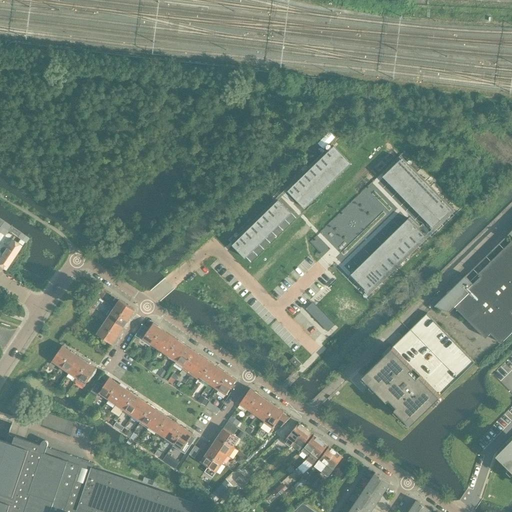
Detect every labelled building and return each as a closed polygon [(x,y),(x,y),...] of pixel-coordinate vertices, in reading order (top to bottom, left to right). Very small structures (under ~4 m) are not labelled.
[(333,146),(327,152),(344,170),(350,164),(333,146)] [(327,152),(321,158),(338,175),(344,170),(327,152)] [(321,158),(315,163),(332,181),(338,175),(321,158)] [(401,159),(383,176),(389,182),(407,165),(401,159)] [(315,163),(310,169),(327,186),(332,181),(315,163)] [(407,165),(389,182),(395,188),(412,171),(407,165)] [(310,169),(304,174),(321,192),(327,186),(310,169)] [(412,171),(395,188),(400,194),(418,177),(412,171)] [(304,174),(298,180),(315,197),(321,192),(304,174)] [(418,177),(400,194),(406,199),(423,182),(418,177)] [(298,180),(293,185),(310,203),(315,197),(298,180)] [(423,182),(406,199),(411,205),(429,188),(423,182)] [(293,185),(286,191),(304,209),(310,203),(293,185)] [(429,188),(411,205),(417,211),(434,194),(429,188)] [(434,194),(417,211),(422,216),(440,199),(434,194)] [(440,199),(422,216),(428,222),(445,205),(440,199)] [(277,200),(271,206),(284,219),(290,213),(277,200)] [(445,205),(428,222),(434,228),(451,211),(445,205)] [(271,206),(265,212),(278,225),(284,219),(271,206)] [(265,212),(260,217),(273,230),(278,225),(265,212)] [(260,217),(254,223),(267,236),(273,230),(260,217)] [(408,218),(402,224),(419,242),(425,236),(408,218)] [(254,223),(248,228),(261,241),(267,236),(254,223)] [(402,224),(396,230),(413,247),(419,242),(402,224)] [(11,227),(7,232),(17,238),(20,233),(11,227)] [(248,228),(243,234),(256,247),(261,241),(248,228)] [(396,230),(391,235),(408,253),(413,247),(396,230)] [(243,234),(237,239),(250,252),(256,247),(243,234)] [(391,235),(385,241),(402,259),(408,253),(391,235)] [(237,239),(231,245),(244,258),(250,252),(237,239)] [(22,247),(11,240),(0,256),(0,266),(7,272),(22,247)] [(385,241),(379,246),(396,264),(402,259),(385,241)] [(379,246),(374,252),(391,270),(396,264),(379,246)] [(374,252),(368,257),(385,275),(391,270),(374,252)] [(368,257),(362,263),(379,281),(385,275),(368,257)] [(362,263),(357,268),(374,286),(379,281),(362,263)] [(357,268),(351,274),(368,292),(374,286),(357,268)] [(120,300),(114,309),(129,319),(135,311),(120,300)] [(312,302),(306,309),(328,332),(335,325),(312,302)] [(114,309),(108,317),(124,328),(129,319),(114,309)] [(393,347),(364,375),(365,377),(368,380),(373,384),(388,401),(389,402),(390,403),(396,409),(411,424),(441,396),(475,363),(427,314),(397,343),(393,347)] [(108,317),(103,325),(118,336),(124,328),(108,317)] [(151,344),(162,329),(153,323),(150,329),(143,324),(135,336),(150,346),(151,344)] [(118,336),(103,325),(97,334),(112,344),(118,336)] [(151,344),(160,350),(170,334),(162,329),(151,344)] [(160,350),(168,356),(178,340),(170,334),(160,350)] [(168,356),(176,361),(187,346),(178,340),(168,356)] [(52,361),(61,367),(71,352),(63,346),(52,361)] [(176,361),(174,364),(183,369),(195,351),(187,346),(176,361)] [(195,351),(183,369),(191,375),(203,357),(195,351)] [(61,367),(69,373),(79,357),(71,352),(61,367)] [(290,360),(297,368),(301,364),(294,356),(290,360)] [(69,373),(77,378),(88,363),(79,357),(69,373)] [(203,357),(191,375),(199,381),(201,378),(212,362),(203,357)] [(201,378),(209,384),(220,368),(212,362),(201,378)] [(88,363),(77,378),(75,381),(84,387),(96,369),(88,363)] [(209,384),(218,389),(228,374),(220,368),(209,384)] [(228,374),(218,389),(226,395),(237,379),(228,374)] [(99,393),(107,399),(118,383),(109,378),(103,386),(97,382),(89,393),(96,398),(99,393)] [(107,399),(116,405),(126,389),(118,383),(107,399)] [(240,404),(248,410),(258,394),(250,388),(240,404)] [(116,405),(124,410),(134,395),(126,389),(116,405)] [(248,410),(256,415),(267,400),(258,394),(248,410)] [(131,417),(132,416),(143,400),(134,395),(124,410),(123,412),(131,417)] [(132,416),(141,421),(151,406),(143,400),(132,416)] [(256,415),(265,421),(275,405),(267,400),(256,415)] [(275,405),(265,421),(263,423),(272,428),(276,423),(281,426),(289,418),(282,414),(283,411),(275,405)] [(148,428),(149,427),(159,411),(151,406),(141,421),(139,423),(148,428)] [(149,427),(157,433),(168,417),(159,411),(149,427)] [(157,433),(165,438),(176,423),(168,417),(157,433)] [(227,422),(223,428),(234,435),(238,429),(227,422)] [(165,438),(174,444),(184,428),(176,423),(165,438)] [(291,447),(292,446),(306,428),(299,423),(284,442),(291,447)] [(184,428),(174,444),(182,450),(193,434),(184,428)] [(223,428),(217,437),(233,447),(239,439),(234,435),(223,428)] [(306,428),(292,446),(299,451),(313,434),(306,428)] [(302,451),(309,456),(321,440),(314,435),(302,451)] [(190,511),(193,503),(92,468),(93,464),(47,448),(48,445),(48,444),(48,443),(47,442),(46,441),(44,441),(43,441),(42,442),(41,443),(41,445),(15,437),(12,444),(0,440),(0,511),(190,511)] [(217,437),(212,445),(227,456),(230,457),(235,449),(233,447),(217,437)] [(511,438),(501,449),(496,454),(498,456),(501,460),(511,470),(511,438)] [(309,456),(306,460),(313,465),(318,458),(328,445),(321,440),(309,456)] [(203,442),(199,448),(201,449),(203,451),(207,445),(203,442)] [(212,445),(207,453),(222,464),(227,456),(212,445)] [(195,446),(189,454),(195,458),(201,449),(199,448),(195,446)] [(314,466),(321,471),(336,452),(329,447),(320,459),(314,466)] [(336,452),(321,471),(328,477),(343,457),(336,452)] [(222,464),(207,453),(201,462),(208,467),(204,472),(213,478),(222,464)] [(167,454),(163,459),(176,468),(180,462),(167,454)] [(375,473),(370,481),(385,491),(390,483),(375,473)] [(370,481),(364,489),(379,499),(385,491),(370,481)] [(215,496),(223,504),(234,494),(227,486),(215,496)] [(364,489),(359,497),(374,507),(379,499),(364,489)] [(359,497),(353,505),(363,511),(370,511),(374,507),(359,497)] [(412,505),(410,508),(415,511),(427,511),(430,509),(416,500),(413,505),(412,505)]
